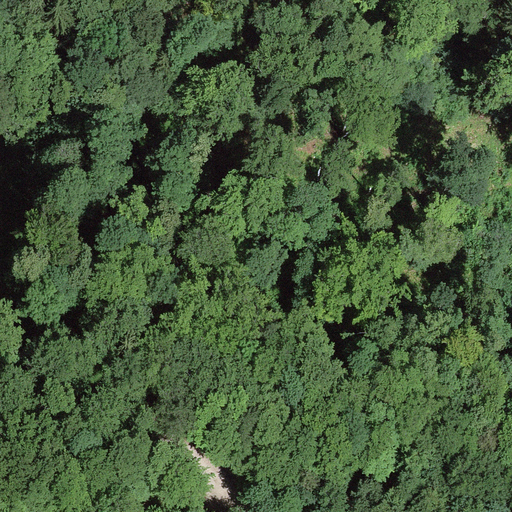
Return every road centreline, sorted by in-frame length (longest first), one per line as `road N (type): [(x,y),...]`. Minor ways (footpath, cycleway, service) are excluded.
road 1 (track): [(245,511),(149,422),(0,339)]
road 2 (track): [(185,209),(186,102),(162,0)]
